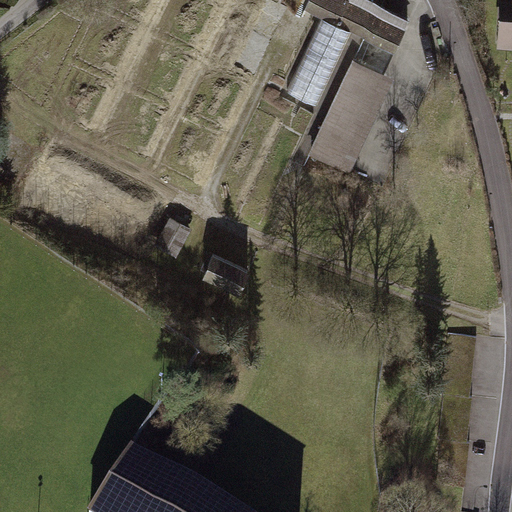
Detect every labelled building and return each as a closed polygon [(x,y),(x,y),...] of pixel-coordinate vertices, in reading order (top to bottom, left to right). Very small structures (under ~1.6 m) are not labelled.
[(404,24),(409,14),(377,0),(309,0),(306,7),(322,15),(353,28),(394,47),(404,24)] [(511,0),(502,0),(499,48),(511,49),(511,0)] [(281,18),(260,9),(235,63),(255,73),(281,18)] [(353,28),(322,15),(289,90),(319,103),(353,28)] [(393,75),(353,56),(310,147),(350,166),(393,75)] [(196,227),(173,216),(152,259),(175,270),(196,227)] [(251,268),(216,253),(200,291),(235,306),(251,268)] [(442,457),(474,458),(478,332),(445,331),(442,457)] [(233,511),(130,444),(85,511),(233,511)]
